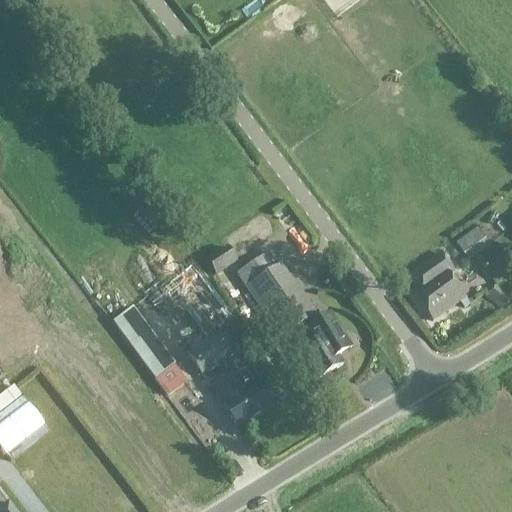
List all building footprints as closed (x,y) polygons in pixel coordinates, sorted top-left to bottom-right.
[(473,226),(453,241),(467,258),(486,243),(473,226)] [(217,278),(238,264),(229,249),(207,263),(217,278)] [(317,317),(282,266),(280,267),(270,252),(237,275),(282,342),(317,317)] [(442,255),(413,276),(422,289),(413,295),(433,323),(460,304),(464,310),(470,306),(465,300),(466,300),(449,277),(455,273),(442,255)] [(511,294),(498,284),(486,301),(503,312),(511,298),(511,294)] [(150,377),(171,362),(131,306),(110,321),(150,377)] [(315,346),(300,355),(318,382),(343,367),(338,359),(327,342),(341,334),(330,316),(305,331),(315,346)] [(248,367),(246,368),(213,389),(224,406),(223,407),(238,431),(273,409),(258,387),(276,374),(236,320),(186,356),(203,379),(239,353),(248,367)] [(163,394),(182,389),(176,370),(158,376),(163,394)] [(114,501),(122,511),(128,511),(133,508),(123,494),(114,501)]
